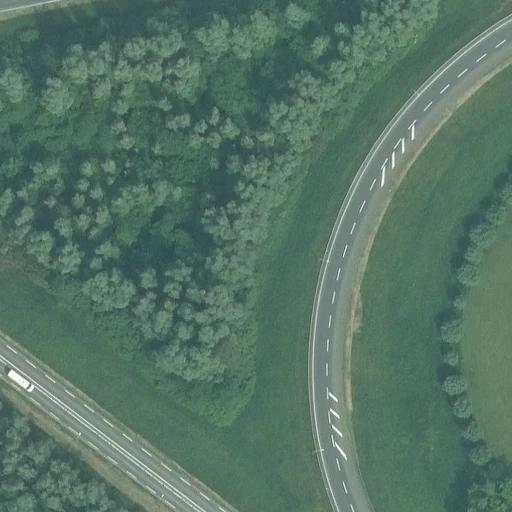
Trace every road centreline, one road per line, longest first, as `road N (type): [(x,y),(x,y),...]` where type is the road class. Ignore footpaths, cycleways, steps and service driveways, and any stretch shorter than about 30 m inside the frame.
road 1 (primary): [(347,511),(320,428),(320,350),(343,239),(390,141),(429,94),(511,30)]
road 2 (primary): [(203,511),(0,358)]
